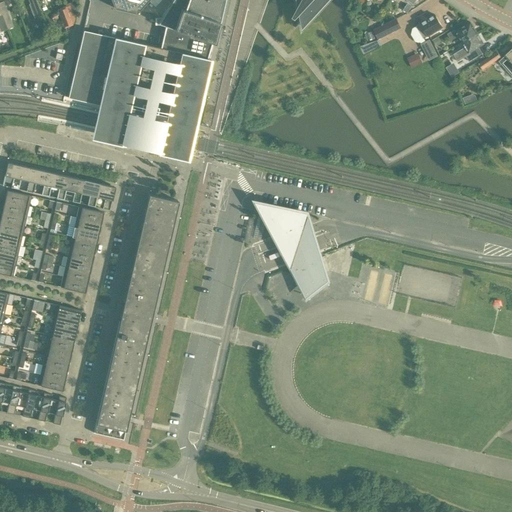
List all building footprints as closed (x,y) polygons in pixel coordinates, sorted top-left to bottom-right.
[(35,0),(28,0),(30,4),(29,4),(34,17),(41,14),(35,0)] [(83,30),(68,98),(187,125),(202,77),(203,75),(204,74),(204,73),(204,71),(212,43),(214,43),(224,0),(110,0),(114,8),(136,13),(147,0),(172,0),(161,18),(154,18),(154,25),(161,25),(165,26),(160,48),(83,30)] [(296,0),(296,1),(297,4),(298,9),(302,30),(330,0),(296,0)] [(3,2),(0,3),(0,12),(6,29),(12,27),(3,2)] [(76,3),(57,9),(64,27),(65,27),(71,25),(72,24),(73,24),(77,7),(76,3)] [(56,12),(50,16),(54,22),(60,18),(56,12)] [(416,26),(424,39),(442,27),(435,15),(429,18),(425,13),(417,18),(420,23),(416,26)] [(373,30),(378,39),(401,28),(396,18),(373,30)] [(459,35),(462,42),(477,33),(470,22),(456,31),(453,33),(452,31),(448,34),(451,40),(459,35)] [(477,33),(462,42),(465,47),(453,54),(458,61),(466,56),(469,61),(482,53),(478,47),(483,44),(477,33)] [(438,37),(432,40),(435,46),(441,43),(438,37)] [(505,55),(499,61),(511,75),(511,48),(507,53),(505,55)] [(435,50),(426,54),(429,60),(437,55),(435,50)] [(478,64),(482,69),(501,57),(497,51),(478,64)] [(407,58),(412,68),(423,63),(418,53),(407,58)] [(453,62),(445,67),(451,76),(458,72),(453,62)] [(11,189),(18,190),(23,168),(8,164),(2,187),(4,187),(6,177),(14,178),(11,189)] [(27,192),(33,194),(38,172),(23,168),(18,190),(19,190),(21,180),(29,182),(27,192)] [(42,196),(49,197),(54,175),(38,172),(33,194),(34,194),(36,184),(44,185),(42,196)] [(57,199),(64,201),(69,179),(54,175),(49,197),(52,187),(59,189),(57,199)] [(72,203),(79,204),(84,182),(69,179),(64,201),(67,190),(75,192),(72,203)] [(88,206),(94,208),(99,186),(84,182),(79,204),(80,204),(82,194),(90,196),(88,206)] [(99,186),(94,208),(95,208),(97,198),(105,199),(103,210),(110,211),(115,189),(99,186)] [(9,191),(6,202),(30,207),(32,197),(9,191)] [(93,434),(124,441),(178,201),(149,194),(149,195),(93,434)] [(283,258),(306,301),(331,281),(319,244),(315,229),(309,211),(252,198),(276,244),(283,258)] [(6,202),(4,212),(27,217),(30,207),(6,202)] [(79,208),(77,218),(100,223),(102,213),(79,208)] [(4,212),(2,222),(25,227),(27,217),(4,212)] [(77,218),(74,228),(97,233),(100,223),(77,218)] [(2,222),(0,229),(0,231),(23,237),(25,227),(2,222)] [(74,228),(72,238),(95,243),(97,233),(74,228)] [(0,231),(0,242),(20,247),(23,237),(0,231)] [(72,238),(70,248),(93,253),(95,243),(72,238)] [(0,242),(0,252),(18,257),(20,247),(0,242)] [(70,248),(68,258),(91,263),(93,253),(70,248)] [(0,252),(0,263),(16,267),(18,257),(0,252)] [(68,258),(65,268),(88,273),(91,263),(68,258)] [(16,267),(0,263),(0,274),(13,277),(16,267)] [(65,268),(63,278),(86,283),(88,273),(65,268)] [(86,283),(63,278),(61,288),(84,293),(86,283)] [(0,292),(0,303),(7,305),(9,295),(0,292)] [(43,302),(42,308),(50,310),(51,303),(43,302)] [(56,306),(54,316),(77,321),(80,311),(56,306)] [(54,316),(52,326),(75,331),(77,321),(54,316)] [(52,326),(50,336),(73,341),(75,331),(52,326)] [(26,333),(24,341),(33,343),(33,342),(29,341),(30,334),(26,333)] [(50,336),(47,346),(70,351),(73,341),(50,336)] [(33,343),(24,341),(23,347),(32,349),(33,343)] [(47,346),(45,356),(68,361),(70,351),(47,346)] [(45,356),(43,366),(66,371),(68,361),(45,356)] [(307,367),(309,358),(300,356),(298,364),(307,367)] [(43,366),(40,376),(63,381),(66,371),(43,366)] [(15,380),(20,381),(20,379),(25,380),(26,374),(17,372),(15,380)] [(63,381),(40,376),(38,386),(61,391),(63,381)] [(7,414),(14,415),(20,388),(13,386),(12,391),(5,389),(5,385),(5,384),(0,405),(0,408),(1,402),(9,404),(7,414)] [(22,417),(29,419),(35,392),(29,390),(28,394),(20,392),(21,388),(20,388),(14,415),(16,406),(25,408),(22,417)] [(38,421),(44,422),(51,395),(44,393),(43,398),(35,396),(36,392),(35,392),(29,419),(30,419),(32,409),(40,411),(38,421)] [(51,395),(44,422),(45,422),(47,413),(55,415),(53,424),(60,426),(66,399),(59,397),(58,401),(50,399),(51,395)] [(352,421),(372,426),(374,417),(355,412),(352,421)]
